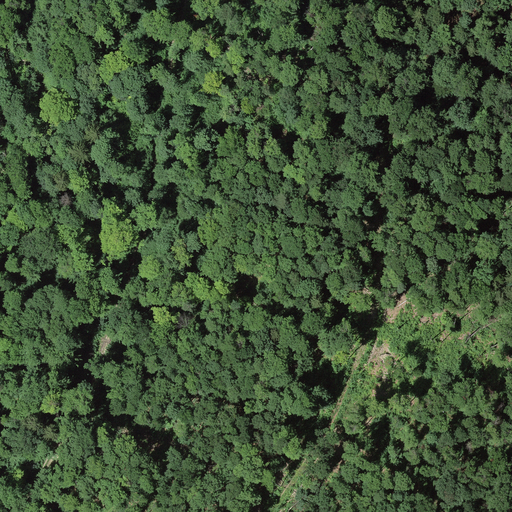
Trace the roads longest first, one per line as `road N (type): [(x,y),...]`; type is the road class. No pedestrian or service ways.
road 1 (track): [(398,0),(385,42),(377,299),(339,402),(267,511)]
road 2 (track): [(21,511),(110,333),(133,265),(184,0)]
